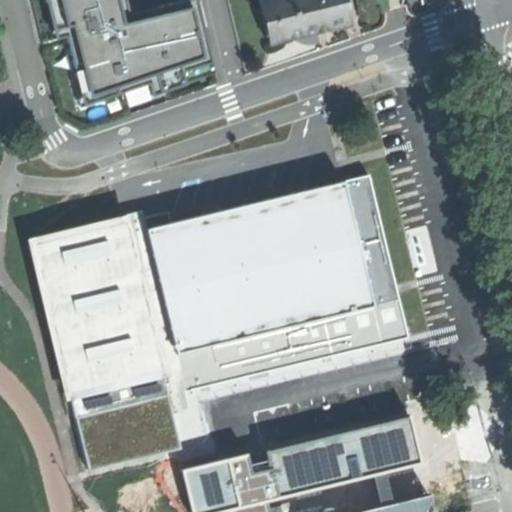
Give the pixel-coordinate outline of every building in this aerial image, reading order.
[(221,73),(203,4),(137,20),(131,0),(53,0),(69,63),(80,106),(132,93),(133,95),(221,73)] [(276,0),(271,1),(282,42),(318,33),(346,26),(339,0),(276,0)] [(268,46),(282,42),(271,1),(257,5),(268,46)] [(369,176),(342,183),(373,308),(323,321),(332,357),(408,339),(369,176)] [(145,231),(176,357),(323,321),(373,308),(342,183),(145,231)] [(73,397),(89,465),(179,443),(171,411),(188,407),(185,394),(176,357),(145,231),(140,210),(28,237),(67,398),(73,397)] [(185,394),(332,357),(323,321),(176,357),(185,394)] [(431,493),(418,497),(422,511),(435,511),(431,493)] [(422,511),(418,497),(354,511),(337,511),(334,509),(329,509),(326,510),(324,511),(323,511),(422,511)]
